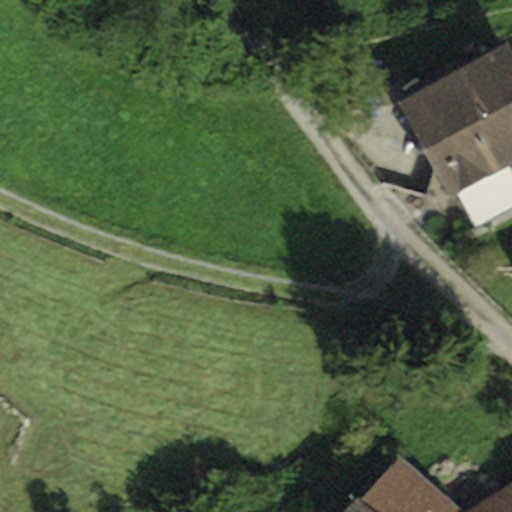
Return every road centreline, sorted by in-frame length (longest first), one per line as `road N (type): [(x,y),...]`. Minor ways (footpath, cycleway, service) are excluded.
road 1 (track): [(511,361),(323,307),(127,266),(0,205)]
road 2 (residential): [(511,334),(440,261),(352,129),(186,0)]
